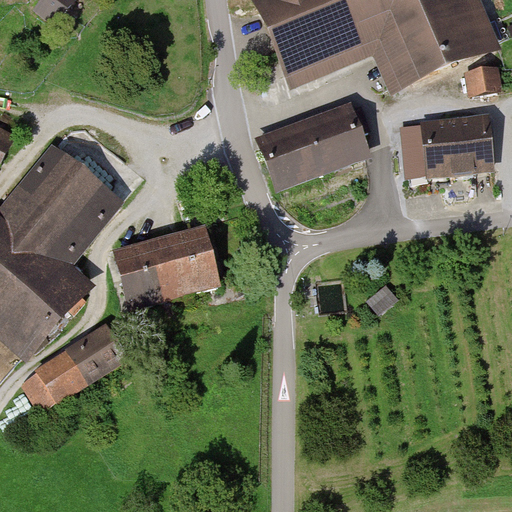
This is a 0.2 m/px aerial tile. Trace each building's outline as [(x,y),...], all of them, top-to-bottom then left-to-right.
[(46,0),(37,12),(57,27),(77,0),(46,0)] [(484,53),(461,0),(259,0),(292,77),(382,39),(403,87),(484,53)] [(496,74),(471,78),(474,100),(500,96),(496,74)] [(361,113),(262,149),(279,194),(366,162),(357,139),(369,135),(361,113)] [(488,124),(449,128),(454,177),(493,173),(488,124)] [(449,128),(404,133),(409,181),(454,177),(449,128)] [(0,164),(13,141),(0,134),(0,164)] [(119,211),(58,156),(0,220),(0,322),(32,351),(80,299),(58,279),(119,211)] [(205,235),(117,258),(132,313),(220,291),(205,235)] [(372,303),(379,313),(394,302),(387,292),(372,303)] [(106,336),(26,386),(44,415),(65,401),(71,410),(96,395),(90,386),(124,364),(106,336)]
